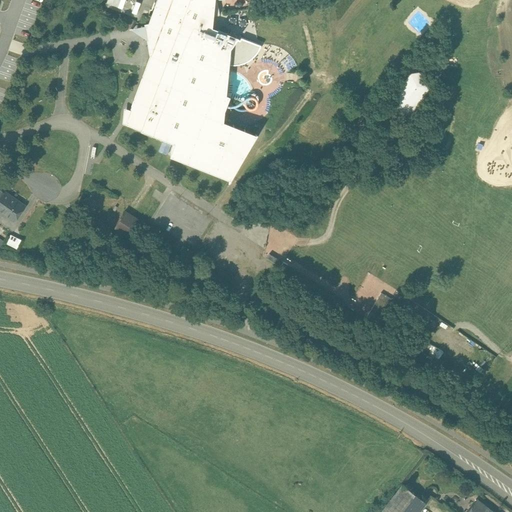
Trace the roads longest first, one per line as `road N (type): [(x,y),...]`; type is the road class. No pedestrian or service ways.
road 1 (primary): [(511,492),(422,431),(280,361),(174,323),(0,278)]
road 2 (unclassified): [(58,198),(76,182),(84,131),(59,121),(0,142)]
